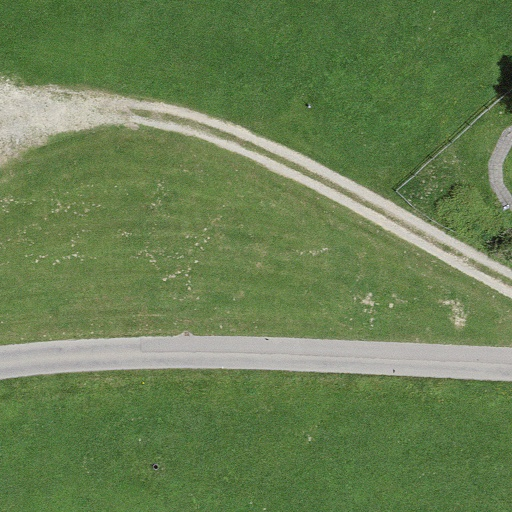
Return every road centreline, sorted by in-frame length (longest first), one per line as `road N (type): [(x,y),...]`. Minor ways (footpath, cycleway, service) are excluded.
road 1 (track): [(6,117),(148,113),(294,161),(511,283)]
road 2 (unclassified): [(511,373),(203,358),(0,372)]
